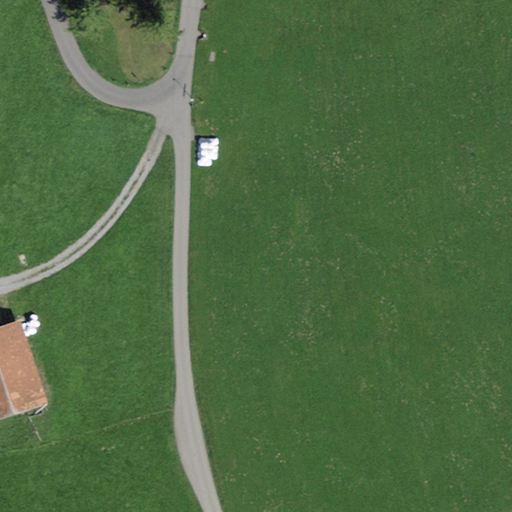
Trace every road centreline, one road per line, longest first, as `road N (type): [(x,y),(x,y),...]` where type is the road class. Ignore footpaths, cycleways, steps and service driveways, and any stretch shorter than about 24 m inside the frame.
road 1 (unclassified): [(211,511),(183,375),(180,102)]
road 2 (track): [(0,288),(46,271),(100,231),(164,125),(181,111)]
road 3 (residential): [(180,102),(119,96),(85,78),(51,0)]
